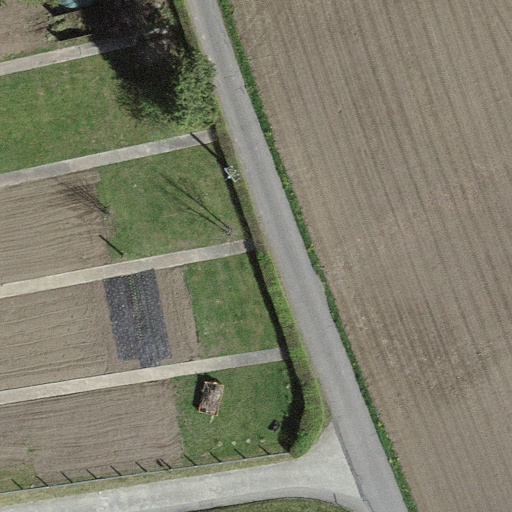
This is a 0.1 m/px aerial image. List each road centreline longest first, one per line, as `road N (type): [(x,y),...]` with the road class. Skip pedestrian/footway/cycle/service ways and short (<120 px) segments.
road 1 (unclassified): [(197,0),(373,470)]
road 2 (unclassified): [(373,470),(290,477),(157,511)]
